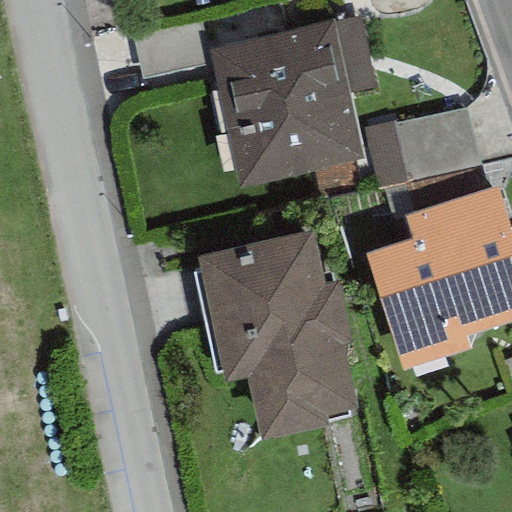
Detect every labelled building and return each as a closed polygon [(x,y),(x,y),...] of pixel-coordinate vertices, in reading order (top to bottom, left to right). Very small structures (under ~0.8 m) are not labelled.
[(209,48),(224,118),(349,91),(375,85),(360,15),(334,21),(209,48)] [(364,159),(349,91),(224,118),(238,186),(364,159)] [(458,97),(370,118),(383,173),(442,159),(471,152),(458,97)] [(511,234),(497,186),(404,214),(411,236),(365,250),(401,369),(470,348),(466,335),(511,320),(511,234)] [(301,221),(186,246),(210,355),(233,350),(249,424),(343,403),(326,329),(338,327),(328,281),(315,284),(301,221)]
